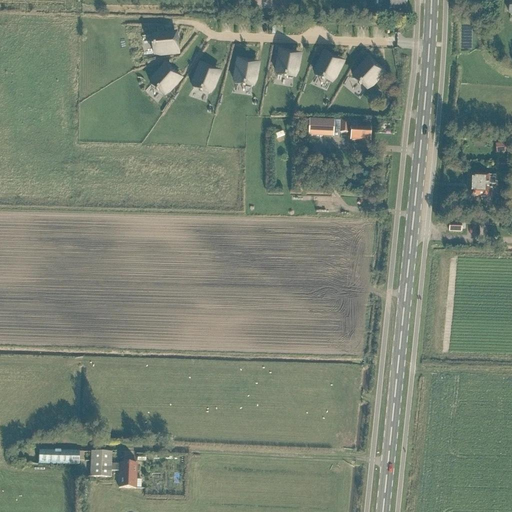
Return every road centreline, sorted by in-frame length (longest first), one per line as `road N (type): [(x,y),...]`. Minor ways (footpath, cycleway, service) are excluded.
road 1 (secondary): [(382,511),(430,0)]
road 2 (track): [(137,34),(139,87),(154,105),(423,118)]
road 3 (track): [(125,448),(387,463)]
